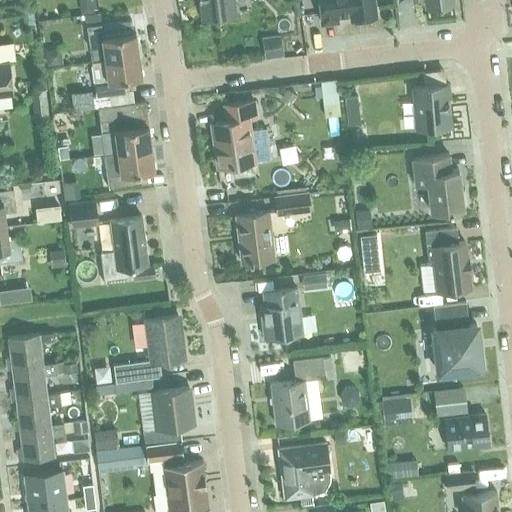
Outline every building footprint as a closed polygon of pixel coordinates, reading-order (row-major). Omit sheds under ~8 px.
[(80,0),(82,13),(83,13),(85,13),(94,12),(94,10),(98,9),(96,0),(80,0)] [(236,14),(234,0),(199,0),(202,19),(236,14)] [(318,0),(322,23),(337,21),(337,16),(351,14),(351,19),(376,16),(373,0),(318,0)] [(100,12),(85,14),(86,20),(101,18),(100,12)] [(101,24),(87,26),(90,49),(103,47),(105,58),(139,53),(136,32),(133,33),(132,19),(101,24)] [(282,56),(280,37),(264,39),(266,58),(282,56)] [(60,64),(59,51),(45,53),(47,66),(60,64)] [(139,53),(105,58),(92,60),(96,94),(129,90),(127,78),(142,76),(139,53)] [(0,96),(12,96),(8,64),(0,64),(0,96)] [(417,129),(450,127),(448,98),(450,97),(449,83),(413,86),(417,129)] [(287,87),(279,97),(290,104),(297,94),(287,87)] [(45,88),(30,90),(34,119),(49,117),(45,88)] [(358,95),(346,96),(347,110),(360,109),(358,95)] [(225,104),(228,120),(216,122),(220,145),(216,146),(219,167),(256,161),(256,159),(272,157),(267,125),(251,128),(249,118),(257,116),(255,99),(225,104)] [(135,102),(96,108),(100,134),(103,154),(116,153),(150,148),(147,127),(144,101),(135,102)] [(80,120),(79,111),(65,112),(66,122),(80,120)] [(68,145),(58,147),(60,159),(70,158),(68,145)] [(116,153),(103,154),(107,190),(143,185),(141,172),(153,170),(150,148),(116,153)] [(450,169),(448,153),(413,157),(416,185),(428,183),(431,211),(448,209),(449,211),(452,210),(452,209),(463,207),(462,203),(466,203),(465,189),(461,190),(458,168),(450,169)] [(80,198),(78,182),(64,184),(66,200),(80,198)] [(29,183),(19,184),(20,192),(30,191),(29,183)] [(178,184),(165,185),(166,219),(180,218),(178,184)] [(0,224),(6,224),(4,213),(16,211),(13,189),(0,190),(0,224)] [(273,215),(310,211),(308,194),(271,198),(273,215)] [(95,199),(68,203),(71,226),(98,222),(95,199)] [(241,262),(274,258),(268,210),(236,214),(241,262)] [(355,212),(357,229),(367,228),(365,211),(355,212)] [(130,279),(128,265),(148,263),(142,215),(110,219),(114,249),(100,251),(104,282),(130,279)] [(350,221),(335,223),(336,233),(351,231),(350,221)] [(8,239),(6,224),(0,224),(0,262),(22,260),(19,238),(8,239)] [(425,229),(429,264),(434,263),(438,292),(470,288),(469,272),(471,272),(469,257),(467,257),(465,241),(459,242),(457,226),(425,229)] [(376,233),(360,235),(364,271),(381,269),(376,233)] [(64,249),(49,251),(51,267),(66,266),(64,249)] [(154,276),(153,265),(132,268),(134,279),(154,276)] [(301,279),(302,290),(326,287),(325,276),(301,279)] [(265,304),(261,305),(265,337),(302,332),(296,287),(263,291),(265,304)] [(433,329),(438,372),(482,367),(480,349),(478,349),(477,341),(479,340),(477,324),(469,324),(466,301),(433,304),(436,328),(433,329)] [(113,364),(116,382),(162,376),(160,360),(186,357),(184,340),(181,340),(178,313),(144,318),(150,359),(113,364)] [(43,364),(40,342),(54,340),(52,332),(39,334),(39,333),(8,337),(11,357),(6,358),(8,369),(12,368),(43,364)] [(270,382),(276,424),(310,420),(305,379),(326,377),(324,367),(323,357),(323,355),(293,359),(295,379),(270,382)] [(330,356),(323,357),(324,367),(332,366),(330,356)] [(12,368),(14,387),(10,388),(11,399),(16,399),(16,398),(47,394),(44,375),(58,373),(56,362),(43,364),(12,368)] [(77,363),(63,364),(64,373),(78,371),(77,363)] [(498,400),(511,399),(510,376),(496,377),(498,400)] [(115,382),(116,392),(152,387),(151,378),(115,382)] [(158,430),(151,431),(152,443),(180,440),(179,437),(178,427),(194,424),(189,386),(153,390),(156,415),(158,430)] [(446,388),(434,390),(435,396),(437,414),(443,414),(466,411),(464,400),(464,398),(463,386),(446,388)] [(358,399),(357,392),(352,387),(345,388),(340,393),(341,400),(346,405),(353,404),(358,399)] [(18,417),(14,418),(15,430),(19,429),(51,425),(51,424),(48,405),(61,404),(71,403),(70,391),(60,392),(47,394),(16,398),(16,399),(18,417)] [(384,423),(407,421),(404,396),(381,399),(384,423)] [(445,418),(444,418),(444,420),(446,432),(448,449),(455,448),(489,444),(488,434),(486,413),(485,413),(470,415),(445,418)] [(21,448),(17,448),(18,460),(23,459),(32,458),(54,455),(52,436),(65,434),(65,432),(74,431),(74,433),(87,431),(88,431),(86,420),(73,422),(64,423),(51,424),(51,425),(19,429),(20,439),(21,448)] [(344,430),(334,432),(336,442),(346,440),(344,430)] [(96,449),(117,446),(115,432),(94,434),(96,449)] [(180,440),(152,443),(145,444),(145,446),(147,461),(148,461),(163,459),(183,456),(181,440),(180,440)] [(285,497),(314,493),(327,489),(329,481),(330,470),(326,442),(279,448),(281,465),(285,465),(286,474),(282,475),(285,497)] [(147,461),(145,446),(132,447),(98,451),(100,470),(134,466),(134,462),(147,461)] [(408,469),(426,465),(424,455),(406,458),(408,469)] [(500,472),(511,469),(511,458),(498,460),(500,472)] [(163,459),(148,461),(149,469),(153,469),(156,493),(152,494),(155,511),(170,510),(170,511),(208,507),(202,459),(164,464),(163,459)] [(402,460),(388,462),(390,476),(404,475),(402,460)] [(45,471),(24,474),(28,504),(49,501),(67,499),(64,476),(63,469),(45,471)] [(475,486),(473,470),(445,473),(447,489),(475,486)] [(390,482),(392,498),(403,497),(401,480),(390,482)] [(90,484),(83,485),(84,494),(84,496),(91,496),(95,495),(94,493),(93,483),(90,484)] [(464,511),(498,511),(496,490),(462,494),(464,511)] [(91,496),(84,496),(86,508),(95,507),(96,507),(95,495),(91,496)] [(49,501),(28,504),(28,511),(68,511),(67,502),(67,499),(49,501)] [(385,511),(384,500),(370,502),(371,511),(385,511)]
